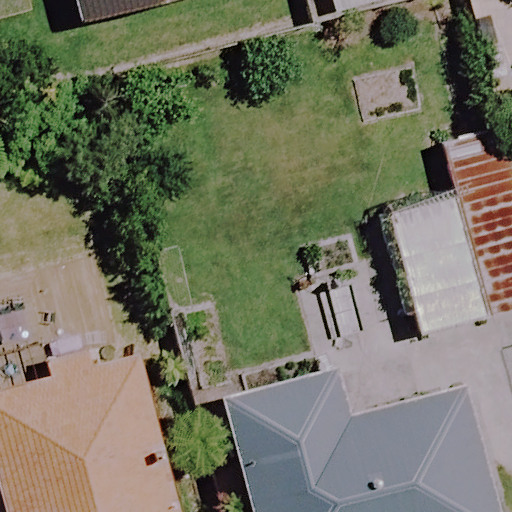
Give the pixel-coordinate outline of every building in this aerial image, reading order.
[(191,0),(67,0),(76,32),(191,0)] [(511,105),(511,17),(479,24),(496,109),(511,105)] [(511,186),(506,160),(457,171),(465,205),(386,223),(414,344),(511,321),(511,186)] [(175,511),(139,362),(0,396),(0,511),(175,511)] [(351,420),(340,376),(220,406),(246,511),(499,511),(469,390),(351,420)]
